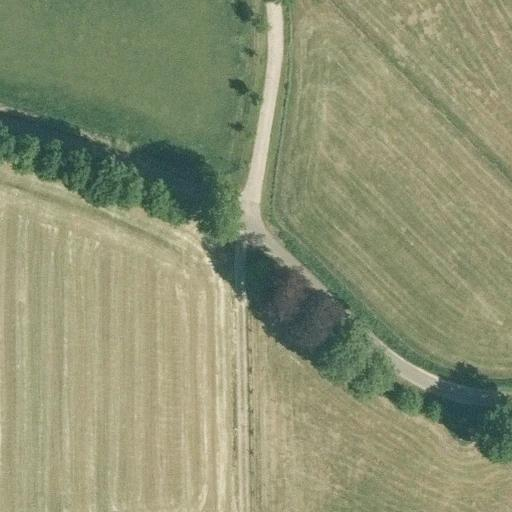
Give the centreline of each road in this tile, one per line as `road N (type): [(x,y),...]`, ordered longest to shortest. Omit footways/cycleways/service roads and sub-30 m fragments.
road 1 (unclassified): [(511,403),(456,397),(393,364),(294,266),(206,202),(94,153),(0,125)]
road 2 (track): [(245,227),(245,511)]
